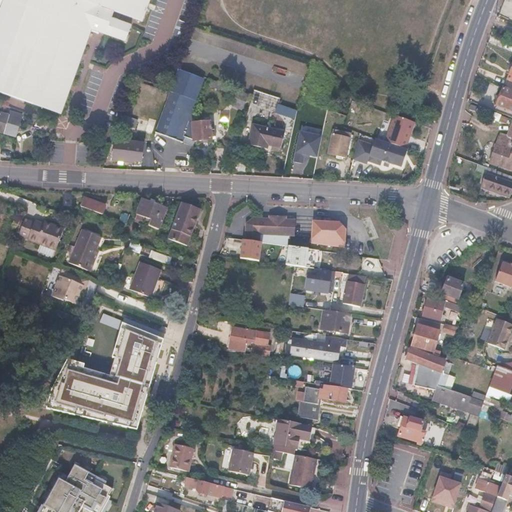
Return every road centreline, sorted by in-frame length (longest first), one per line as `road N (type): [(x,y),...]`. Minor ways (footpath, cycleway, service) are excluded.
road 1 (residential): [(131,511),(164,422),(224,185)]
road 2 (secondary): [(427,202),(373,406),(358,499)]
road 3 (residential): [(0,174),(224,185)]
road 4 (secondary): [(486,0),(427,202)]
road 5 (residential): [(224,185),(427,202)]
